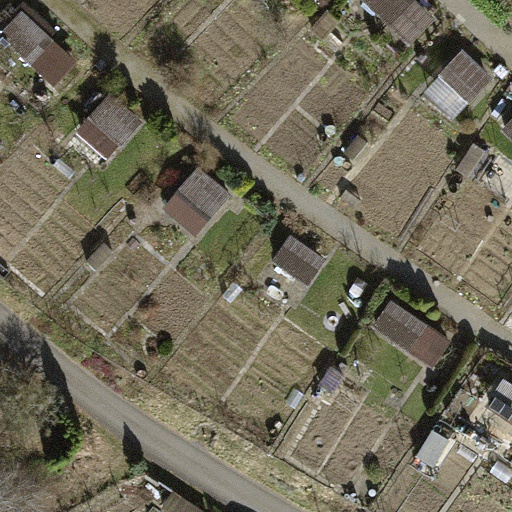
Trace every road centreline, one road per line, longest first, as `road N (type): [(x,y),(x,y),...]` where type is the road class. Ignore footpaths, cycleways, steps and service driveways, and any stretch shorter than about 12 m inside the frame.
road 1 (track): [(58,0),(155,94),(511,349)]
road 2 (residential): [(0,326),(142,434),(272,511)]
